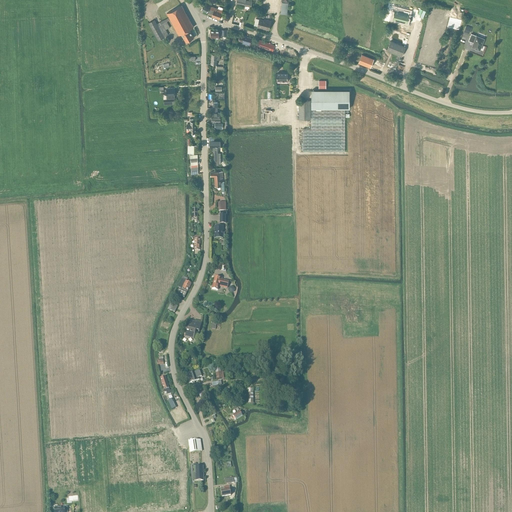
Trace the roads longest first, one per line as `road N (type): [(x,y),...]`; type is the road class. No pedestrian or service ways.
road 1 (tertiary): [(211,511),(206,444),(179,390),(170,349),(205,253),(199,27)]
road 2 (unclassified): [(511,112),(456,107),(212,22)]
road 3 (track): [(236,126),(294,124),(298,153),(347,153),(347,182),(394,182)]
